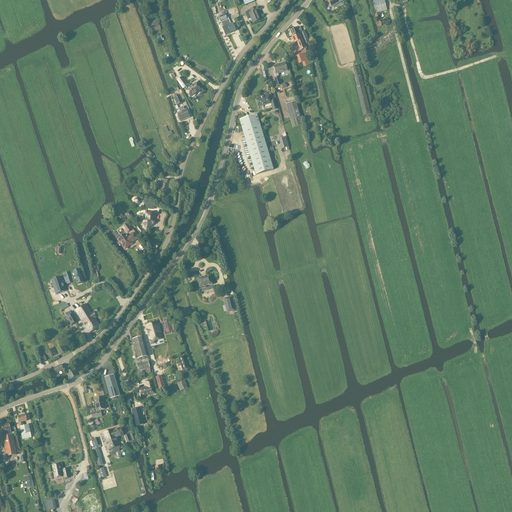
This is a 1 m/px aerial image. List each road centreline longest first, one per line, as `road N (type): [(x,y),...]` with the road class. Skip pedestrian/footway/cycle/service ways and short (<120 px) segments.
road 1 (tertiary): [(74,383),(100,363),(191,239),(242,84),(308,0)]
road 2 (unclassified): [(63,360),(112,322),(150,270),(167,240),(193,141),(236,60),(286,0)]
